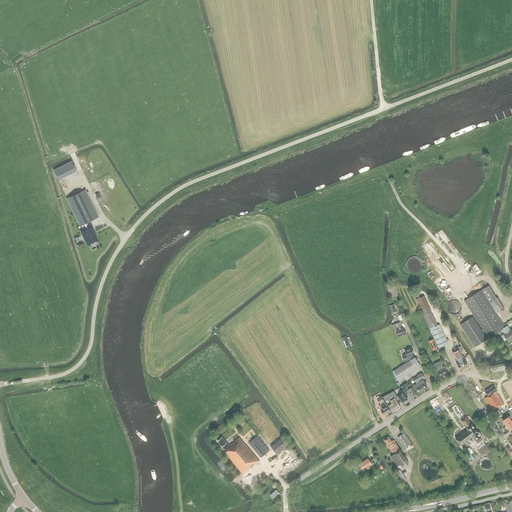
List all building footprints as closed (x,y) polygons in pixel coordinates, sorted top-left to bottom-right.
[(71,161),(54,170),(58,179),(76,170),(71,161)] [(89,228),(86,223),(98,217),(85,190),(67,199),(80,226),(81,226),(83,231),(82,232),(84,236),(82,236),(84,240),(85,240),(87,243),(90,242),(91,243),(94,241),(94,240),(96,239),(95,235),(96,235),(94,231),(92,231),(91,227),(89,228)] [(438,232),(453,252),(457,249),(442,228),(438,232)] [(477,262),(472,265),(474,270),(480,267),(477,262)] [(473,317),(460,324),(475,347),(487,339),(482,331),(483,331),(488,338),(502,330),(504,334),(505,335),(502,337),(505,341),(507,340),(508,342),(511,339),(511,329),(510,330),(507,326),(505,327),(496,314),(504,308),(497,298),(496,298),(489,303),(481,290),(464,301),(482,329),(481,330),(473,317)] [(396,336),(397,337),(406,333),(404,328),(402,328),(400,322),(392,325),(395,333),(396,332),(397,334),(395,334),(396,336)] [(435,326),(429,328),(438,348),(440,352),(443,351),(441,347),(448,344),(448,343),(440,324),(437,325),(435,327),(435,326)] [(433,351),(438,348),(433,339),(428,341),(433,351)] [(404,361),(413,358),(412,355),(414,354),(412,348),(405,351),(406,352),(405,353),(406,354),(402,355),(404,361)] [(455,360),(459,368),(467,364),(464,356),(462,357),(462,356),(459,349),(452,353),(456,359),(457,360),(455,360)] [(396,381),(399,380),(420,366),(415,357),(392,372),(396,381)] [(442,366),(442,365),(443,365),(440,360),(434,364),(436,368),(437,368),(437,369),(435,370),(439,378),(448,374),(444,366),(442,366)] [(416,382),(419,380),(424,377),(421,373),(417,375),(418,376),(413,379),(416,382)] [(422,380),(420,382),(416,384),(414,385),(418,393),(427,388),(422,380)] [(406,383),(402,385),(404,389),(407,393),(409,392),(412,397),(417,394),(413,387),(410,389),(406,383)] [(493,411),(504,404),(495,392),(496,391),(493,386),(485,392),(488,396),(484,399),(493,411)] [(403,403),(408,400),(406,397),(408,396),(403,388),(398,392),(401,395),(398,396),(403,403)] [(399,398),(394,391),(383,397),(386,401),(387,400),(389,402),(387,403),(393,412),(400,407),(396,400),(399,398)] [(381,411),(384,416),(391,412),(387,407),(388,407),(384,401),(381,404),(380,405),(382,410),(381,411)] [(493,414),(496,419),(502,415),(498,410),(493,414)] [(506,426),(511,422),(510,419),(511,418),(509,416),(506,418),(505,418),(505,419),(502,420),(506,426)] [(471,424),(466,417),(460,421),(465,427),(468,430),(456,439),(460,445),(473,436),(475,439),(476,441),(481,437),(471,424)] [(405,448),(409,445),(411,443),(404,433),(398,438),(405,448)] [(257,436),(253,440),(249,443),(261,458),(269,451),(257,436)] [(229,446),(222,437),(217,441),(226,451),(225,452),(243,474),(259,461),(239,438),(229,446)] [(277,455),(290,445),(283,437),(271,447),(277,455)] [(392,442),(389,437),(384,440),(392,452),(393,454),(390,456),(397,466),(406,460),(394,440),(392,442)] [(367,469),(370,468),(369,466),(372,464),(368,459),(359,465),(362,470),(366,468),(367,469)] [(402,483),(406,480),(400,469),(395,472),(402,483)] [(273,498),(279,493),(276,490),(270,495),(273,498)]
